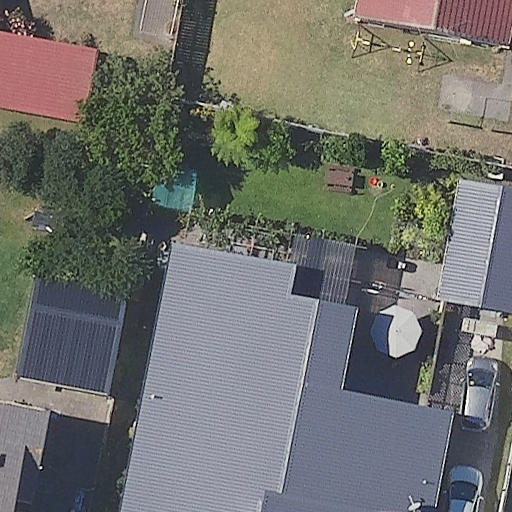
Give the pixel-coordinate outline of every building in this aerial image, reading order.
[(511,0),(365,0),(361,25),(508,51),(511,29),(511,0)] [(92,48),(0,33),(0,111),(80,124),(92,48)] [(511,315),(511,185),(463,177),(439,302),(511,315)] [(359,295),(185,258),(130,511),(436,511),(459,406),(340,381),(359,295)] [(126,292),(44,278),(27,385),(109,399),(126,292)] [(0,511),(4,511),(6,505),(32,508),(41,418),(0,413),(0,511)]
